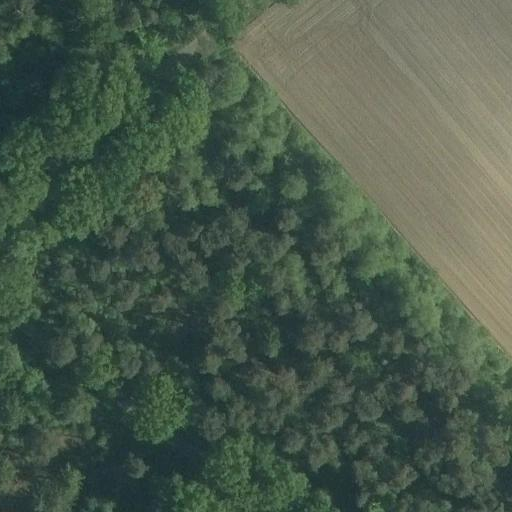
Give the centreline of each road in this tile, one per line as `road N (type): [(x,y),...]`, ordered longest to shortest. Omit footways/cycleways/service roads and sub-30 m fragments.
road 1 (unclassified): [(268,511),(0,308)]
road 2 (unclassified): [(253,0),(0,209)]
